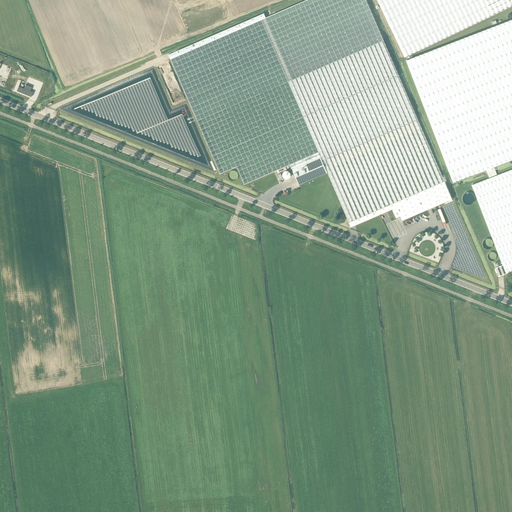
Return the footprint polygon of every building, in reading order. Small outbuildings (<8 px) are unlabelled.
[(327,173),(351,227),(392,209),(396,218),(400,216),(402,221),(452,199),(418,120),(383,40),(366,0),(306,0),(266,18),(264,13),(168,55),(195,116),(220,174),(237,167),(244,185),(290,165),(299,185),(327,173)] [(511,0),(377,0),(405,57),(511,5),(511,0)] [(511,20),(407,61),(427,114),(453,182),(511,159),(511,20)] [(17,91),(31,97),(33,92),(30,91),(31,88),(26,85),(24,89),(19,87),(17,91)] [(511,169),(472,185),(503,265),(495,268),(499,276),(511,271),(511,169)] [(290,175),(290,173),(289,172),(288,171),(286,170),(284,171),(283,171),(282,172),(281,173),(281,175),(281,177),(282,178),(283,179),(285,180),(287,180),(288,179),(289,179),(289,178),(290,177),(290,175)] [(238,176),(238,174),(237,173),(237,172),(235,171),(233,171),(232,171),(231,171),(229,172),(228,173),(228,174),(227,176),(228,178),(229,179),(230,180),(231,181),(232,181),(234,181),(236,180),(237,179),(238,178),(238,176)] [(293,190),(289,199),(329,215),(332,206),(293,190)] [(496,257),(496,255),(495,253),(493,253),(491,252),(490,253),(488,254),(487,255),(487,257),(487,258),(488,259),(489,260),(490,261),(491,261),(493,261),(494,260),(495,259),(496,258),(496,257)]
